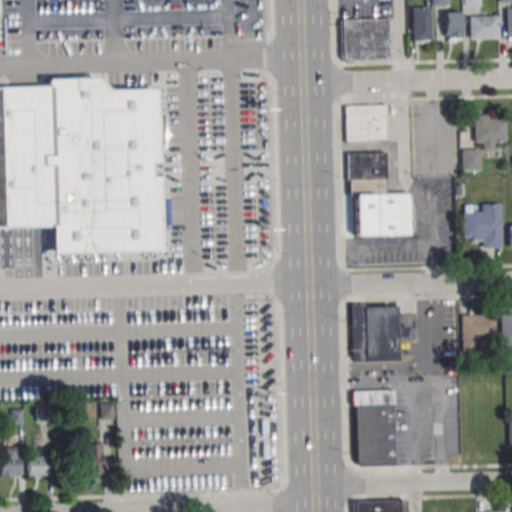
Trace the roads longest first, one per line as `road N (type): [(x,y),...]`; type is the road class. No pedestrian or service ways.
road 1 (primary): [(309,511),(297,0)]
road 2 (residential): [(64,511),(309,504)]
road 3 (residential): [(301,84),(511,78)]
road 4 (residential): [(305,284),(511,279)]
road 5 (residential): [(308,482),(511,479)]
